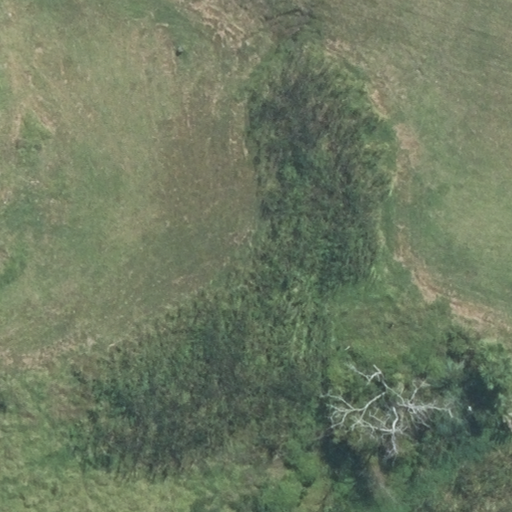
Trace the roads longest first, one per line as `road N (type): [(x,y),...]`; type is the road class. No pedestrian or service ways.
road 1 (primary): [(272,511),(262,199),(230,68)]
road 2 (primary): [(325,138),(389,282),(413,511)]
road 3 (primary): [(325,138),(417,204),(511,331)]
